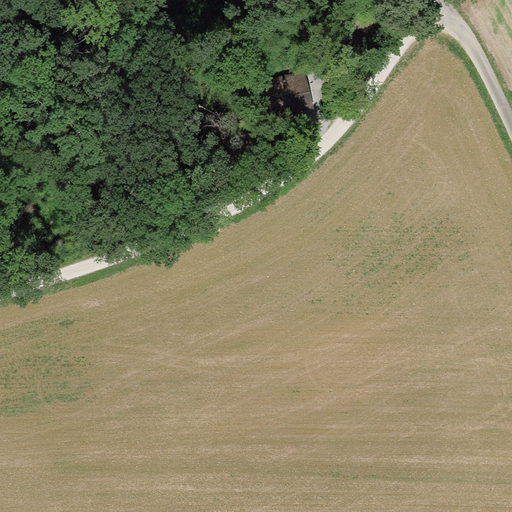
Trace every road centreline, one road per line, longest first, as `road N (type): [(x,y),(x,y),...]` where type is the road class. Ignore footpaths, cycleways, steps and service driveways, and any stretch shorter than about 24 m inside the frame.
road 1 (track): [(0,292),(237,209),(326,137),(424,0)]
road 2 (track): [(511,133),(458,32),(426,0)]
